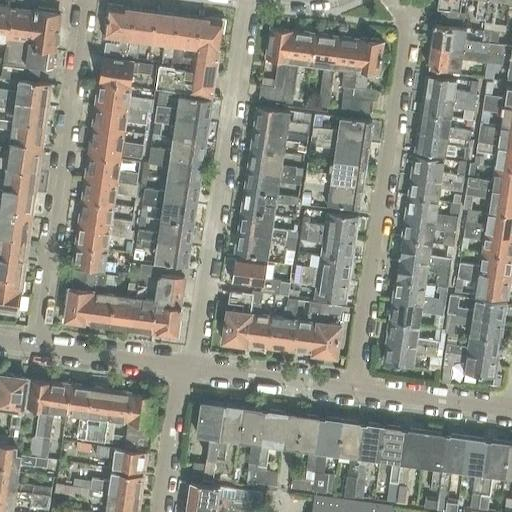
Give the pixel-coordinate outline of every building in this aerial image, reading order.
[(438,0),(437,9),(441,10),(460,12),(461,0),(438,0)] [(482,30),(483,30),(484,24),(485,24),(488,0),(477,0),(475,19),(484,20),(482,30)] [(484,24),(483,30),(490,31),(499,32),(505,33),(506,26),(494,24),(497,3),(494,3),(494,0),(503,0),(510,1),(509,0),(488,0),(485,24),(484,24)] [(0,39),(6,40),(11,6),(0,4),(0,39)] [(128,54),(134,10),(122,8),(122,6),(108,4),(106,17),(108,17),(107,24),(105,24),(103,37),(110,38),(110,37),(120,38),(119,44),(105,42),(104,53),(127,56),(128,54)] [(1,76),(18,79),(36,82),(38,66),(52,68),(53,66),(52,66),(55,50),(56,42),(58,42),(58,41),(61,18),(61,16),(59,16),(56,12),(56,10),(55,9),(55,10),(39,8),(39,7),(38,7),(37,9),(30,8),(29,10),(17,9),(18,7),(11,6),(6,40),(1,76)] [(134,10),(128,54),(137,55),(139,41),(151,43),(156,12),(153,12),(153,11),(145,10),(145,11),(134,10)] [(441,10),(440,21),(450,23),(463,24),(464,13),(460,12),(441,10)] [(156,12),(151,43),(164,45),(162,54),(173,56),(178,15),(168,14),(168,13),(159,12),(159,13),(156,12)] [(171,64),(171,67),(190,70),(192,70),(195,47),(196,47),(200,18),(197,18),(197,17),(188,16),(188,17),(178,15),(173,56),(172,64),(171,64)] [(158,67),(156,88),(201,94),(211,96),(214,75),(215,72),(217,72),(218,62),(216,62),(221,33),(223,33),(225,19),(210,17),(210,19),(200,18),(196,47),(195,47),(192,70),(190,70),(171,67),(159,65),(158,67)] [(490,31),(483,30),(482,30),(481,42),(464,39),(466,28),(444,26),(435,24),(434,26),(433,26),(430,40),(433,41),(432,46),(487,53),(489,42),(490,31)] [(261,85),(261,87),(259,98),(269,100),(282,101),(293,32),(293,30),(283,29),(282,27),(276,26),(274,28),(270,27),(265,58),(278,60),(275,79),(274,87),(261,85)] [(298,62),(311,64),(315,35),(311,34),(310,32),(303,31),(302,33),(293,32),(282,101),(292,103),(298,62)] [(511,43),(511,45),(498,44),(499,32),(490,31),(489,42),(487,53),(511,55),(511,43)] [(311,64),(323,65),(318,105),(328,107),(333,67),(337,38),(329,37),(328,35),(321,34),(319,36),(315,35),(311,64)] [(343,87),(342,97),(340,109),(351,111),(352,109),(350,109),(352,98),(360,41),(351,40),(350,38),(343,37),(342,38),(337,38),(333,67),(343,68),(341,86),(343,87)] [(373,100),(375,100),(376,90),(365,88),(368,72),(379,73),(383,42),(379,41),(378,39),(371,38),(370,40),(360,39),(360,41),(352,98),(350,109),(352,109),(372,112),(373,100)] [(485,62),(487,53),(432,46),(431,50),(429,50),(427,65),(428,65),(428,67),(438,69),(460,72),(462,59),(485,62)] [(511,55),(487,53),(485,62),(508,65),(507,76),(511,77),(511,55)] [(162,54),(161,63),(171,64),(172,64),(173,56),(162,54)] [(152,64),(148,64),(137,62),(112,59),(103,57),(102,57),(100,69),(99,69),(97,78),(99,78),(99,81),(99,82),(130,86),(133,71),(150,74),(148,87),(156,88),(158,67),(151,66),(152,64)] [(456,80),(437,77),(427,75),(427,77),(425,79),(424,84),(425,86),(424,95),(475,102),(476,93),(469,92),(455,90),(456,80)] [(262,77),(261,85),(274,87),(275,79),(262,77)] [(50,84),(36,82),(18,79),(16,92),(0,89),(0,98),(47,105),(48,97),(50,95),(51,89),(49,87),(50,84)] [(471,80),(469,92),(476,93),(477,93),(478,82),(471,80)] [(486,81),(484,94),(491,95),(493,82),(486,81)] [(153,99),(150,98),(129,95),(130,86),(99,82),(98,84),(97,87),(96,92),(97,94),(96,104),(148,111),(151,112),(153,99)] [(511,84),(507,84),(505,97),(491,95),(484,94),(483,102),(511,106),(511,84)] [(207,121),(208,113),(211,111),(211,106),(210,103),(210,100),(178,95),(176,107),(166,106),(168,93),(158,92),(155,113),(207,121)] [(450,118),(451,113),(452,107),(473,110),(475,102),(424,95),(423,103),(421,104),(420,113),(450,118)] [(48,113),(46,113),(47,105),(0,98),(0,106),(14,108),(13,113),(12,120),(12,121),(44,126),(44,123),(46,123),(48,113)] [(511,106),(483,102),(482,110),(492,111),(503,113),(501,126),(511,127),(511,106)] [(126,121),(146,124),(148,111),(96,104),(94,114),(92,116),(92,121),(93,124),(93,127),(125,131),(126,121)] [(311,113),(303,112),(302,121),(288,120),(289,113),(290,110),(268,108),(258,106),(258,110),(255,112),(255,117),(256,120),(255,127),(308,135),(311,113)] [(482,110),(480,122),(490,124),(492,111),(482,110)] [(207,121),(155,113),(154,122),(162,123),(174,125),(172,137),(204,142),(205,139),(207,137),(208,131),(206,129),(207,121)] [(449,128),(450,118),(420,113),(418,122),(420,124),(418,132),(469,140),(470,131),(449,128)] [(372,121),(340,116),(338,129),(317,126),(316,136),(368,143),(370,133),(372,132),(373,127),(371,125),(372,121)] [(0,118),(0,128),(11,130),(9,143),(31,145),(41,147),(42,143),(44,142),(45,136),(43,134),(44,126),(12,121),(12,120),(0,118)] [(154,122),(152,134),(161,135),(162,123),(154,122)] [(489,125),(490,124),(480,122),(477,143),(511,148),(511,127),(501,126),(500,127),(489,125)] [(142,158),(143,145),(123,142),(125,131),(93,127),(92,130),(90,132),(90,137),(91,140),(89,152),(121,157),(121,155),(142,158)] [(299,141),(298,155),(305,156),(308,135),(255,127),(254,135),(252,137),(251,143),(252,145),(252,148),(283,152),(285,139),(299,141)] [(415,151),(425,153),(445,156),(447,144),(465,146),(468,147),(469,140),(418,132),(417,141),(415,142),(414,147),(416,149),(415,151)] [(367,152),(368,143),(316,136),(312,135),(309,153),(315,154),(317,145),(335,148),(333,160),(365,164),(366,160),(368,159),(369,154),(367,152)] [(150,146),(149,154),(201,162),(202,155),(204,153),(205,147),(204,145),(204,142),(172,137),(170,149),(150,146)] [(465,146),(464,158),(471,159),(473,140),(469,140),(468,147),(465,146)] [(511,148),(477,143),(476,151),(496,154),(494,166),(511,169),(511,148)] [(0,157),(0,167),(5,168),(37,172),(39,164),(41,162),(42,157),(40,155),(40,151),(31,149),(8,147),(7,158),(0,157)] [(249,169),(295,175),(296,167),(282,165),(283,152),(252,148),(251,151),(249,153),(248,159),(250,161),(249,169)] [(85,177),(137,185),(138,184),(137,184),(138,172),(119,170),(121,157),(89,152),(88,158),(86,160),(86,165),(87,167),(85,177)] [(198,183),(198,180),(201,178),(201,173),(200,170),(201,162),(149,154),(148,163),(149,163),(168,166),(166,178),(198,183)] [(444,159),(415,155),(415,158),(412,159),(412,164),(413,167),(412,176),(462,184),(466,161),(459,160),(456,173),(442,171),(444,159)] [(476,155),(474,163),(482,164),(484,157),(476,155)] [(307,162),(305,178),(362,186),(363,176),(365,175),(366,170),(364,168),(365,164),(333,160),(331,173),(312,170),(313,163),(307,162)] [(492,180),(468,176),(466,185),(511,192),(511,169),(494,166),(492,180)] [(0,179),(0,188),(34,193),(36,185),(38,185),(39,175),(37,175),(37,172),(5,168),(4,180),(0,179)] [(244,184),(246,187),(246,190),(278,193),(279,181),(293,183),(295,175),(249,169),(247,177),(245,179),(244,184)] [(295,175),(293,183),(300,184),(301,184),(302,176),(295,175)] [(410,186),(408,187),(407,197),(438,201),(440,187),(461,191),(462,184),(412,176),(410,186)] [(116,194),(135,196),(136,196),(137,185),(85,177),(84,187),(82,189),(81,194),(83,197),(82,200),(114,204),(116,194)] [(144,187),(143,196),(195,204),(196,196),(198,194),(199,189),(198,186),(198,183),(166,178),(164,190),(146,188),(144,187)] [(305,178),(304,187),(328,191),(326,203),(359,208),(359,204),(361,202),(362,197),(360,195),(362,186),(305,178)] [(511,192),(466,185),(463,208),(467,208),(471,209),(473,195),(489,198),(487,212),(511,215),(511,192)] [(0,210),(22,213),(31,214),(32,210),(34,209),(35,203),(33,201),(34,193),(0,188),(0,196),(1,197),(0,204),(0,210)] [(276,202),(290,204),(292,196),(278,193),(246,190),(244,198),(242,200),(241,205),(243,208),(242,211),(274,215),(276,202)] [(303,192),(302,205),(310,206),(312,193),(303,192)] [(460,203),(461,195),(454,194),(453,202),(460,203)] [(195,204),(143,196),(141,204),(162,207),(160,220),(192,224),(192,221),(194,219),(195,214),(194,211),(195,204)] [(292,196),(290,204),(297,205),(299,196),(292,196)] [(438,201),(407,197),(405,206),(407,208),(406,218),(446,224),(456,225),(457,216),(436,213),(438,201)] [(114,204),(82,200),(82,203),(80,205),(79,210),(80,213),(79,222),(131,229),(132,221),(112,218),(114,204)] [(458,214),(460,204),(451,202),(450,212),(458,214)] [(511,215),(487,212),(486,224),(477,223),(478,210),(471,209),(467,208),(464,230),(511,236),(511,215)] [(272,227),(274,215),(242,211),(242,214),(240,216),(239,221),(240,224),(239,231),(285,238),(286,230),(286,229),(272,227)] [(357,216),(348,215),(327,212),(325,225),(309,222),(309,217),(303,216),(301,230),(307,231),(354,238),(355,229),(357,228),(358,222),(357,220),(357,216)] [(31,218),(21,217),(0,214),(0,235),(28,239),(29,231),(31,229),(32,224),(30,222),(31,218)] [(402,229),(401,234),(403,236),(403,238),(432,243),(434,229),(445,231),(446,224),(406,218),(405,218),(404,228),(402,229)] [(189,245),(190,238),(192,235),(193,230),(191,227),(192,224),(160,220),(158,232),(138,229),(137,237),(189,245)] [(108,250),(110,235),(133,238),(134,230),(131,229),(79,222),(78,232),(76,234),(75,239),(76,242),(76,245),(108,250)] [(445,231),(443,244),(447,245),(453,246),(455,233),(456,225),(446,224),(445,231)] [(286,230),(285,238),(296,239),(297,232),(286,230)] [(483,240),(482,249),(481,253),(511,257),(511,236),(464,230),(463,237),(469,238),(475,239),(483,240)] [(236,253),(267,257),(268,258),(270,243),(284,245),(285,238),(239,231),(238,240),(236,242),(235,247),(236,249),(236,253)] [(306,240),(322,243),(320,255),(351,260),(351,256),(353,254),(354,249),(353,247),(354,238),(307,231),(306,240)] [(0,256),(25,260),(26,252),(28,250),(29,244),(27,242),(28,239),(0,235),(0,256)] [(156,248),(154,261),(186,266),(186,263),(188,261),(189,255),(187,253),(189,245),(137,237),(135,245),(156,248)] [(463,237),(461,250),(467,251),(469,238),(463,237)] [(284,245),(283,250),(294,252),(296,239),(285,238),(284,245)] [(430,254),(432,243),(403,238),(402,238),(399,259),(450,266),(451,258),(430,254)] [(73,265),(83,267),(115,272),(116,262),(106,261),(108,250),(76,245),(75,248),(74,250),(73,255),(74,258),(73,265)] [(479,265),(466,263),(459,262),(457,271),(509,278),(510,270),(511,268),(511,260),(511,258),(511,257),(481,253),(479,265)] [(302,265),(301,274),(347,281),(349,272),(351,270),(352,265),(350,263),(351,260),(320,255),(318,268),(302,265)] [(25,260),(0,256),(0,277),(22,281),(22,278),(25,276),(25,270),(24,268),(25,260)] [(261,291),(262,291),(288,295),(290,285),(290,284),(290,281),(264,278),(266,262),(245,259),(235,257),(232,282),(241,283),(261,286),(261,291)] [(435,282),(437,272),(449,274),(450,266),(399,259),(396,280),(438,286),(439,282),(435,282)] [(141,263),(129,262),(128,271),(139,273),(141,263)] [(139,273),(138,283),(147,285),(148,276),(157,277),(162,274),(163,266),(141,263),(139,273)] [(99,273),(73,269),(70,288),(69,289),(67,289),(64,305),(67,305),(66,314),(64,314),(64,315),(66,316),(69,320),(69,322),(70,322),(70,320),(88,323),(95,278),(99,279),(99,273)] [(506,299),(506,296),(509,294),(509,289),(508,286),(509,278),(457,271),(456,278),(464,279),(477,281),(475,294),(506,299)] [(118,276),(99,273),(99,279),(95,278),(88,323),(94,323),(93,326),(109,328),(115,293),(104,292),(105,286),(116,287),(118,276)] [(180,306),(182,293),(184,277),(162,274),(157,277),(155,299),(156,300),(152,331),(170,334),(170,336),(171,336),(172,334),(176,331),(178,331),(178,330),(176,329),(178,318),(179,318),(181,307),(180,306)] [(313,298),(344,303),(345,299),(347,297),(348,292),(346,289),(347,281),(301,274),(299,283),(316,285),(313,298)] [(16,313),(18,313),(21,292),(20,292),(22,281),(0,277),(0,310),(6,311),(7,314),(14,315),(16,313)] [(456,278),(454,291),(462,292),(464,279),(456,278)] [(396,280),(396,281),(396,282),(394,284),(393,289),(395,291),(393,301),(444,308),(446,299),(439,298),(440,292),(437,292),(438,286),(396,280)] [(115,293),(109,328),(125,330),(126,328),(131,329),(138,283),(129,282),(127,295),(115,293)] [(145,298),(147,285),(138,283),(131,329),(136,329),(136,332),(152,334),(152,331),(156,300),(155,299),(145,298)] [(242,312),(227,310),(222,341),(226,342),(228,344),(233,345),(236,343),(246,344),(254,290),(252,290),(252,294),(240,293),(230,291),(228,302),(243,304),(242,312)] [(262,291),(261,291),(254,290),(246,344),(255,345),(257,347),(262,348),(265,346),(268,347),(273,316),(258,313),(260,295),(262,295),(262,291)] [(505,305),(505,303),(475,298),(473,309),(459,307),(460,296),(450,295),(447,313),(450,314),(502,321),(504,313),(506,311),(506,306),(505,305)] [(298,300),(288,298),(285,317),(273,316),(268,347),(271,347),(274,349),(278,350),(281,348),(291,350),(295,318),(298,300)] [(307,320),(295,318),(291,350),(294,350),(296,352),(301,353),(304,351),(313,353),(320,303),(310,301),(307,320)] [(420,325),(422,312),(435,314),(443,315),(444,308),(393,301),(392,310),(390,311),(388,321),(420,325)] [(336,356),(341,325),(328,323),(330,304),(320,303),(313,353),(312,353),(322,355),(325,357),(329,358),(332,356),(336,356)] [(331,305),(330,314),(340,316),(341,306),(331,305)] [(471,325),(469,335),(500,340),(500,338),(502,337),(503,332),(501,330),(502,321),(450,314),(448,314),(447,313),(444,328),(444,331),(448,332),(454,332),(455,322),(471,325)] [(436,327),(441,328),(443,315),(435,314),(433,327),(436,327)] [(418,337),(420,325),(388,321),(387,330),(388,332),(387,342),(442,349),(444,341),(443,341),(434,339),(418,337)] [(441,328),(436,327),(434,339),(443,341),(444,331),(444,328),(441,328)] [(448,332),(447,343),(456,344),(458,333),(454,332),(448,332)] [(446,349),(445,351),(497,358),(498,350),(500,348),(501,344),(499,342),(500,340),(469,335),(468,346),(456,344),(447,343),(446,349)] [(384,363),(413,367),(415,353),(430,356),(441,357),(442,349),(387,342),(386,352),(383,353),(383,358),(384,360),(384,363)] [(445,351),(444,359),(454,360),(465,362),(464,373),(494,377),(494,375),(496,374),(497,369),(496,367),(497,358),(445,351)] [(430,356),(429,369),(439,370),(441,360),(441,357),(430,356)] [(450,383),(454,360),(444,359),(441,382),(450,384),(450,383)] [(0,443),(18,446),(27,378),(15,376),(15,374),(2,373),(1,375),(0,374),(0,406),(13,408),(10,430),(0,428),(0,443)] [(43,437),(51,383),(51,382),(42,380),(41,378),(35,377),(33,379),(31,379),(26,408),(39,410),(36,436),(43,437)] [(494,377),(493,385),(499,386),(500,386),(501,378),(494,377)] [(51,383),(43,437),(50,438),(54,412),(65,413),(67,413),(71,385),(69,385),(67,383),(61,382),(59,384),(51,383)] [(71,385),(67,413),(80,415),(77,438),(84,439),(86,424),(87,416),(91,388),(82,387),(81,385),(75,384),(73,386),(71,385)] [(86,424),(84,439),(105,442),(112,391),(103,390),(101,388),(95,387),(93,388),(92,388),(91,388),(87,416),(100,418),(98,426),(86,424)] [(112,391),(105,442),(112,443),(112,442),(115,420),(128,422),(132,394),(130,394),(129,391),(123,391),(121,392),(112,391)] [(151,431),(149,429),(150,423),(152,421),(153,415),(151,413),(154,396),(132,393),(132,394),(128,422),(125,444),(139,446),(148,448),(151,431)] [(206,464),(193,462),(191,478),(201,479),(213,481),(216,458),(223,407),(218,406),(218,403),(204,401),(204,403),(202,403),(197,435),(209,437),(206,464)] [(223,407),(216,458),(224,459),(227,439),(239,441),(244,406),(228,404),(228,407),(223,407)] [(239,441),(251,443),(246,481),(255,482),(264,412),(259,412),(260,408),(244,406),(239,441)] [(280,446),(281,446),(286,415),(286,414),(284,414),(284,412),(270,410),(269,413),(264,412),(255,482),(267,484),(267,489),(276,490),(278,472),(265,470),(269,445),(280,446)] [(289,447),(296,448),(308,450),(305,474),(314,475),(321,420),(317,419),(317,416),(302,414),(302,416),(293,415),(286,414),(286,415),(281,446),(289,447)] [(336,474),(323,472),(326,453),(338,454),(343,420),(327,418),(327,421),(321,420),(314,475),(312,491),(333,494),(336,474)] [(338,454),(349,456),(344,495),(353,497),(363,426),(358,425),(358,422),(343,420),(338,454)] [(367,458),(379,460),(384,427),(384,425),(368,423),(368,426),(363,426),(353,497),(362,498),(367,458)] [(391,461),(388,481),(387,496),(396,497),(404,431),(400,431),(400,427),(384,425),(384,427),(379,460),(391,461)] [(410,432),(404,431),(396,497),(395,502),(407,504),(409,489),(406,484),(409,464),(421,466),(425,431),(410,429),(410,432)] [(425,431),(421,466),(433,467),(430,487),(439,488),(446,437),(441,436),(442,433),(425,431)] [(439,488),(440,488),(438,497),(437,497),(436,508),(435,511),(457,511),(458,502),(458,499),(447,497),(448,489),(451,470),(462,471),(467,436),(451,434),(451,437),(446,437),(439,488)] [(31,437),(29,455),(35,456),(40,457),(43,437),(36,436),(31,437)] [(462,471),(474,473),(470,506),(479,508),(487,442),(482,442),(483,438),(467,436),(462,471)] [(43,437),(40,457),(44,457),(48,458),(50,438),(43,437)] [(488,509),(492,475),(504,477),(508,442),(493,440),(492,443),(487,442),(479,508),(488,509)] [(77,442),(76,449),(90,452),(92,444),(77,442)] [(18,446),(0,443),(0,466),(19,469),(19,472),(21,462),(34,464),(35,456),(29,455),(17,454),(17,447),(18,446)] [(136,450),(97,444),(96,452),(113,455),(111,467),(133,470),(143,471),(144,464),(146,462),(147,456),(146,454),(146,451),(136,450)] [(35,456),(34,464),(40,464),(46,465),(48,458),(44,457),(40,457),(35,456)] [(59,461),(57,477),(68,478),(70,462),(59,461)] [(0,487),(31,492),(33,484),(18,482),(19,472),(19,469),(0,466),(0,487)] [(143,475),(133,474),(111,471),(109,483),(91,480),(90,488),(140,495),(141,488),(143,486),(144,481),(142,479),(143,475)] [(293,472),(291,488),(312,491),(314,475),(305,474),(293,472)] [(73,485),(73,486),(90,488),(91,480),(74,478),(73,485)] [(56,482),(54,492),(55,492),(89,497),(89,495),(90,488),(73,486),(73,485),(56,482)] [(187,499),(186,501),(247,509),(257,510),(259,510),(261,491),(252,490),(251,500),(236,498),(236,499),(219,497),(220,486),(201,483),(191,482),(190,485),(188,484),(187,493),(189,493),(188,499),(187,499)] [(33,484),(31,492),(50,495),(51,486),(33,484)] [(0,509),(14,511),(16,498),(30,500),(31,492),(0,487),(0,509)] [(105,511),(114,511),(137,511),(140,510),(140,504),(139,502),(140,495),(90,488),(89,495),(107,498),(105,511)] [(30,500),(29,507),(49,510),(50,495),(31,492),(30,500)] [(391,511),(392,507),(314,496),(312,511),(391,511)] [(424,506),(436,508),(437,497),(426,496),(424,506)] [(246,511),(247,509),(186,501),(186,502),(188,502),(187,508),(185,508),(184,511),(246,511)]
